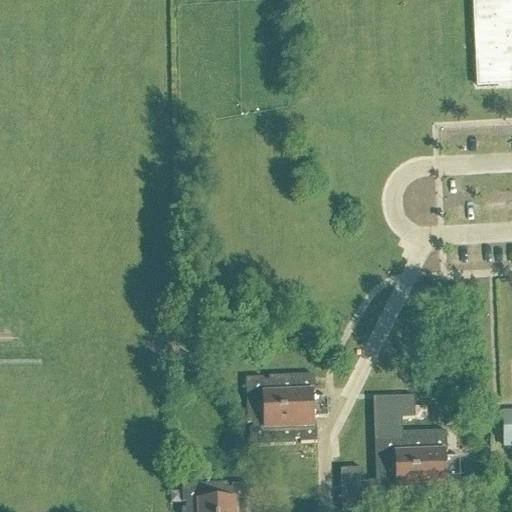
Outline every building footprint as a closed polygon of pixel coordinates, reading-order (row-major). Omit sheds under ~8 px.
[(511,0),(490,0),(475,1),(473,1),(477,88),(511,86),(511,0)] [(312,380),(268,381),(268,386),(262,386),(262,382),(245,382),(246,427),(251,427),(251,432),(248,432),(248,448),(292,447),(292,443),(300,442),(300,446),(314,446),(314,421),(325,421),(325,402),(313,402),(312,380)] [(362,471),(340,472),(341,487),(341,492),(341,511),(375,511),(428,510),(427,502),(432,502),(433,505),(449,505),(448,480),(459,479),(459,461),(448,462),(447,436),(446,436),(402,438),(401,421),(414,420),(413,399),(400,399),(373,400),(374,442),(376,483),(362,484),(362,471)] [(511,414),(502,415),(503,448),(511,448),(511,414)] [(226,488),(181,489),(182,507),(185,506),(185,511),(182,511),(181,511),(248,511),(248,488),(231,488),(231,492),(226,492),(226,488)]
